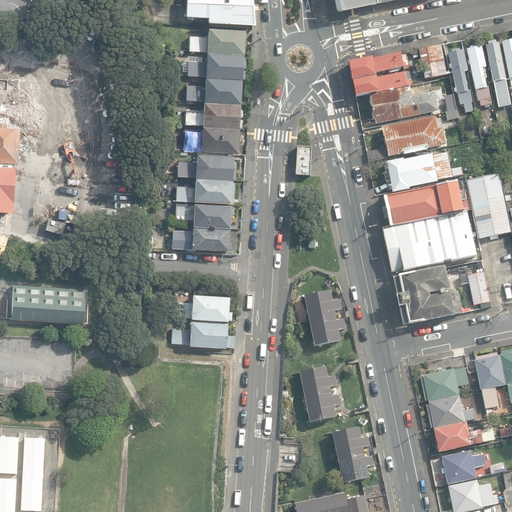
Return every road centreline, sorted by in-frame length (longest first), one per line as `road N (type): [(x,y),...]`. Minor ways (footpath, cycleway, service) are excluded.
road 1 (tertiary): [(250,511),(273,147),(291,73)]
road 2 (tertiary): [(381,350),(317,66)]
road 3 (unclassified): [(511,3),(316,46)]
road 4 (tertiary): [(414,511),(381,350)]
road 5 (residential): [(381,350),(511,322)]
